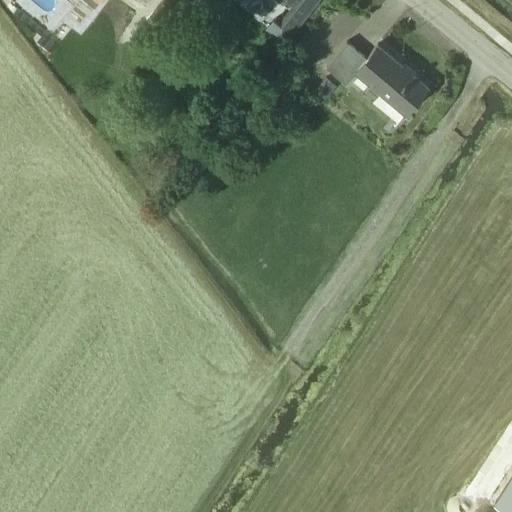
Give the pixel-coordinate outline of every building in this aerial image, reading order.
[(72,0),(65,10),(82,21),(97,0),(72,0)] [(300,25),(319,0),(295,0),(281,19),(276,14),(266,27),(285,42),(299,24),(300,25)] [(325,66),(345,83),(355,71),(405,113),(427,86),(376,43),(365,56),(346,40),(325,66)] [(327,76),(316,89),(325,96),(336,84),(327,76)] [(497,453),(509,433),(501,428),(489,448),(497,453)] [(486,449),(479,459),(490,467),(497,457),(486,449)] [(474,465),(461,484),(473,492),(485,473),(474,465)]
